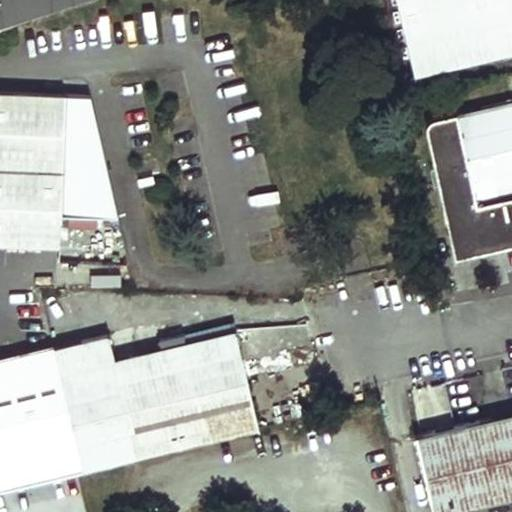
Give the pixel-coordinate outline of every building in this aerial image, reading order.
[(0,0),(0,19),(1,23),(72,0),(0,0)] [(511,0),(401,0),(415,67),(511,45),(511,0)] [(90,94),(0,90),(0,240),(60,243),(61,213),(66,213),(96,214),(117,215),(90,94)] [(511,98),(433,115),(428,123),(429,133),(455,251),(511,239),(511,98)] [(66,226),(96,226),(96,214),(66,213),(66,226)] [(112,325),(55,340),(83,464),(264,421),(240,322),(119,352),(112,325)] [(0,483),(83,464),(55,340),(0,354),(0,483)] [(511,407),(418,428),(437,509),(511,491),(511,407)]
